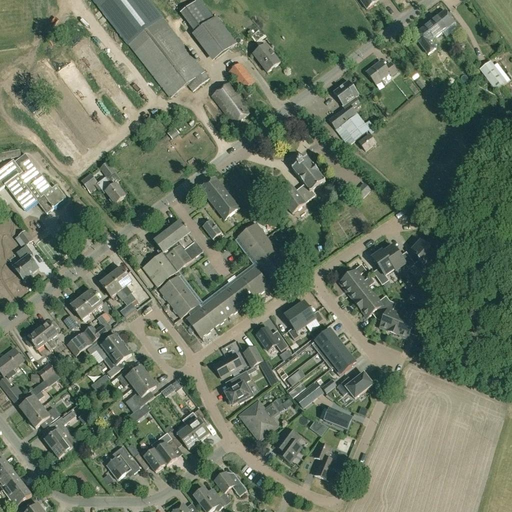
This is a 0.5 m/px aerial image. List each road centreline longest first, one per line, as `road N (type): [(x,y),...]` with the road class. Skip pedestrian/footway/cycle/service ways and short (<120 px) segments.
road 1 (residential): [(312,279),(391,373),(339,498),(332,505),(315,500),(275,478),(232,439)]
road 2 (tertiary): [(172,195),(430,0)]
road 3 (residential): [(232,439),(156,498),(81,503),(53,491),(0,420)]
road 4 (tertiary): [(0,327),(172,195)]
road 5 (residential): [(194,360),(312,279)]
